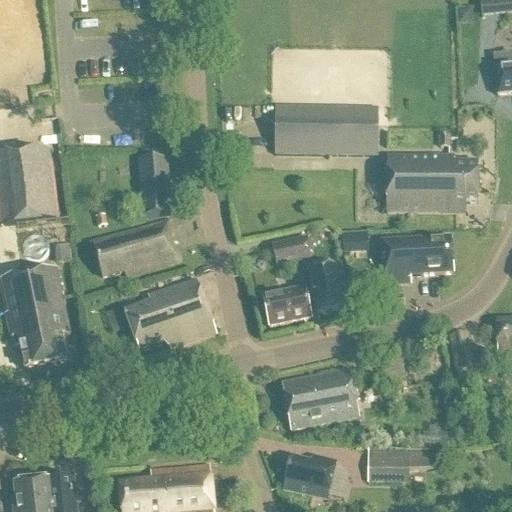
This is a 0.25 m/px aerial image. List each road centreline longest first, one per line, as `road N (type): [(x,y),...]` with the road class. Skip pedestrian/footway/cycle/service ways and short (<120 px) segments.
road 1 (residential): [(234,367),(187,0)]
road 2 (tertiary): [(234,367),(449,320),(499,277),(511,254)]
road 3 (tertiary): [(0,415),(234,367)]
